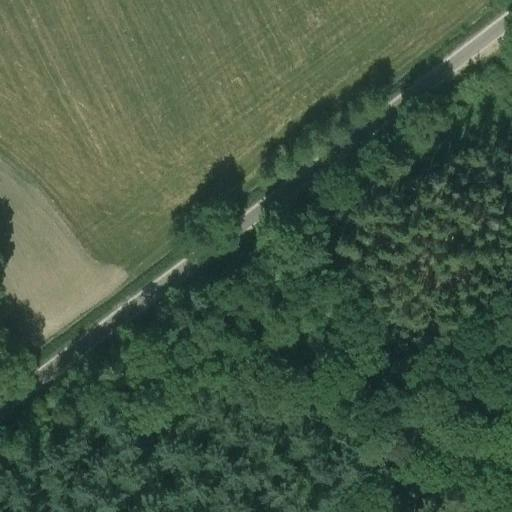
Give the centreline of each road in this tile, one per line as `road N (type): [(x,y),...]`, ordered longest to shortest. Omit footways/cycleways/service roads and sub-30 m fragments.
road 1 (unclassified): [(0,413),(511,16)]
road 2 (track): [(511,310),(446,345),(330,511)]
